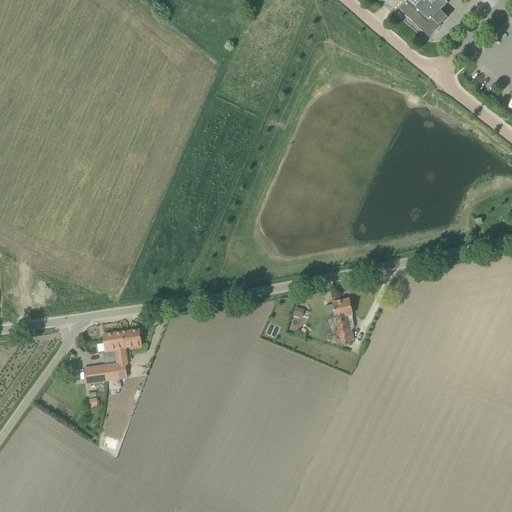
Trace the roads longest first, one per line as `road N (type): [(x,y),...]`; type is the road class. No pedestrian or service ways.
road 1 (unclassified): [(68,319),(511,242)]
road 2 (unclassified): [(0,433),(67,335),(68,319)]
